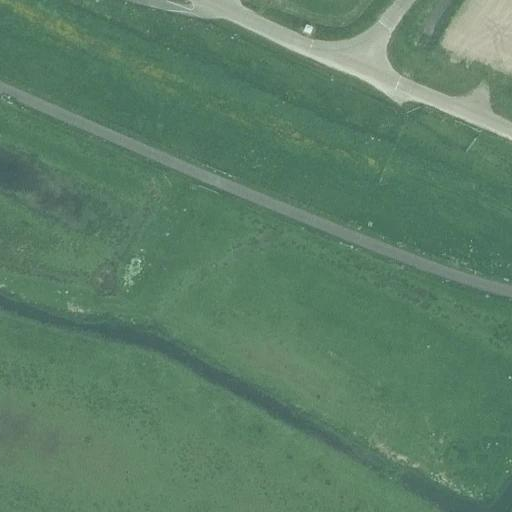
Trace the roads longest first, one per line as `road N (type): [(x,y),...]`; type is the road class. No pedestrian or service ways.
road 1 (unclassified): [(511,133),(352,64)]
road 2 (unclassified): [(352,64),(201,0)]
